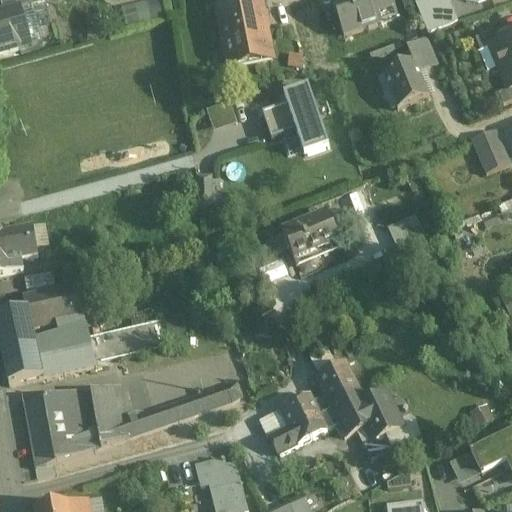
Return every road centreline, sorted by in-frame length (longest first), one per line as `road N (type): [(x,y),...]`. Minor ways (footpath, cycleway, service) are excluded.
road 1 (residential): [(374,257),(278,305),(304,380),(249,419),(242,435)]
road 2 (residential): [(242,435),(6,499)]
road 3 (residential): [(376,175),(511,116)]
